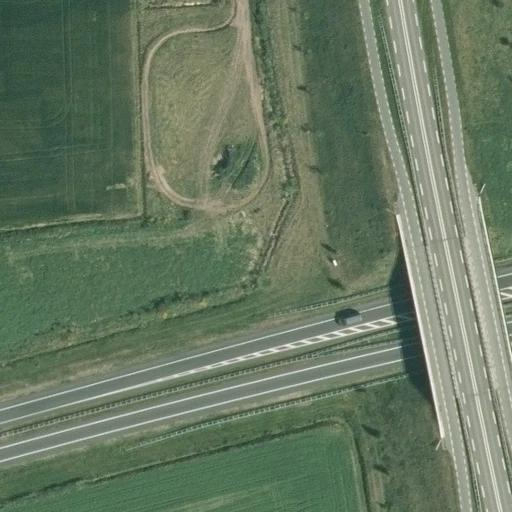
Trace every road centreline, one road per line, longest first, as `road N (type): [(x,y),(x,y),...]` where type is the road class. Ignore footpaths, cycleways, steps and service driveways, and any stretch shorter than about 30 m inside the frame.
road 1 (trunk): [(511,281),(0,414)]
road 2 (trunk): [(0,454),(511,331)]
road 3 (secondary): [(500,511),(400,0)]
